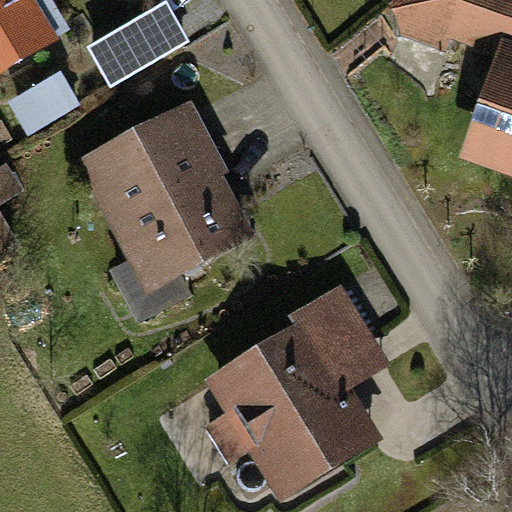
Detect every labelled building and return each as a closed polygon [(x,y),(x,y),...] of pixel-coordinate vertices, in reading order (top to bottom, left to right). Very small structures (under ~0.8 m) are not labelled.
[(33,0),(0,0),(0,82),(62,44),(33,0)] [(502,44),(511,47),(511,0),(398,0),(390,7),(405,41),(446,53),(450,43),(491,55),(498,57),(502,44)] [(169,6),(89,53),(111,90),(191,43),(169,6)] [(511,47),(502,44),(498,57),(460,165),(511,182),(511,47)] [(35,132),(84,109),(71,80),(22,102),(35,132)] [(192,105),(77,167),(150,301),(257,243),(222,179),(230,175),(192,105)] [(7,169),(0,172),(0,267),(25,252),(0,211),(24,196),(7,169)] [(298,322),(201,383),(280,507),(384,442),(349,387),(393,360),(343,281),(292,313),(298,322)]
